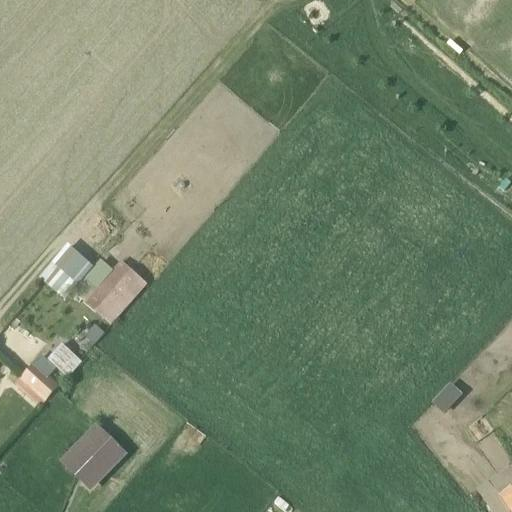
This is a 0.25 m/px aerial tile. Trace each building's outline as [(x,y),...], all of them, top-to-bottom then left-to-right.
[(110,330),(148,288),(120,263),(111,273),(99,262),(92,270),(73,253),(44,285),(63,302),(70,294),(110,330)] [(104,336),(94,327),(83,339),(93,348),(104,336)] [(61,346),(46,362),(56,371),(67,380),(81,364),(61,346)] [(32,366),(34,368),(48,380),(56,371),(46,362),(40,357),(32,366)] [(47,402),(58,389),(48,380),(34,368),(23,381),(47,402)] [(47,402),(23,381),(16,389),(40,410),(47,402)] [(445,414),(462,395),(451,385),(434,403),(445,414)] [(94,429),(56,467),(87,497),(124,458),(94,429)] [(489,511),(502,511),(495,500),(511,488),(511,466),(476,492),(489,511)] [(511,488),(495,500),(502,511),(510,511),(511,511),(511,488)]
